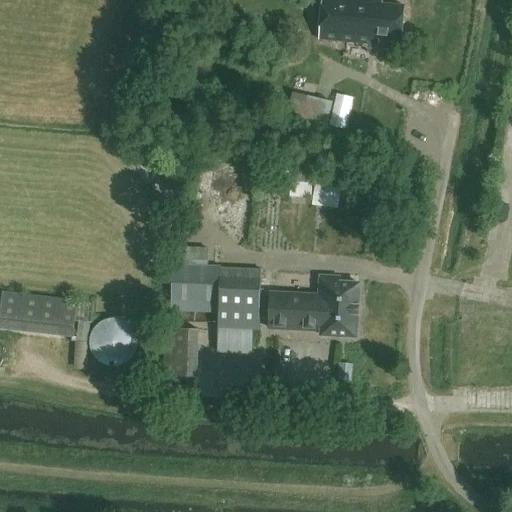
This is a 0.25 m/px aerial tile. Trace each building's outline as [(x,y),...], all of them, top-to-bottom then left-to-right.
[(322,0),(319,38),(378,44),(379,38),(400,40),(403,7),(382,5),(382,0),(322,0)] [(306,95),(292,91),(286,119),(300,122),(306,95)] [(327,109),(327,99),(310,98),(310,107),(327,109)] [(393,207),(406,210),(412,191),(414,191),(418,176),(402,172),(393,207)] [(316,179),(313,203),(338,206),(341,182),(316,179)] [(258,329),(261,273),(261,269),(207,266),(208,248),(182,247),(181,266),(173,271),(171,310),(220,313),(218,351),(251,352),(252,329),(258,329)] [(319,299),(271,297),(269,327),(321,330),(321,334),(356,336),(359,283),(339,282),(339,277),(320,276),(319,299)] [(2,292),(0,310),(0,329),(73,338),(77,300),(2,292)] [(137,351),(138,344),(137,336),(134,329),(129,324),(122,320),(115,319),(107,320),(101,323),(95,328),(91,335),(90,342),(91,350),(94,356),(99,362),(106,365),(113,367),(121,366),(128,363),(133,358),(137,351)] [(165,328),(164,377),(196,377),(197,329),(165,328)]
